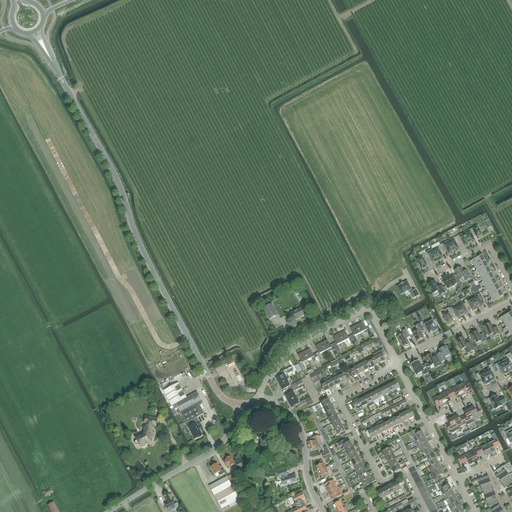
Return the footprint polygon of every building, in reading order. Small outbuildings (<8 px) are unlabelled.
[(466,235),(471,246),(471,245),(475,243),(474,242),(475,242),(472,236),(475,235),(477,237),(478,237),(479,238),(482,236),(480,232),(481,232),(479,228),(478,228),(477,226),(469,230),(470,233),(466,235)] [(464,233),(456,237),(459,243),(462,241),(465,247),(466,246),(467,247),(470,245),(471,246),(464,233)] [(459,243),(456,237),(451,240),(452,242),(450,244),(455,254),(455,253),(459,252),(458,250),(459,250),(456,244),(459,243)] [(443,243),(440,245),(443,251),(446,249),(449,255),(450,255),(451,256),(454,254),(455,254),(450,244),(449,244),(448,241),(443,243)] [(443,251),(440,245),(432,249),(439,262),(443,260),(442,259),(443,258),(440,253),(443,251)] [(432,249),(424,253),(427,259),(430,258),(433,263),(434,263),(435,264),(438,262),(439,262),(432,249)] [(419,256),(420,259),(417,260),(419,263),(418,263),(420,267),(421,266),(422,270),(426,269),(425,267),(427,267),(424,261),(427,259),(424,253),(419,256)] [(473,264),(475,266),(485,261),(482,255),(479,257),(478,257),(478,256),(478,257),(477,257),(476,257),(476,258),(468,262),(469,264),(472,263),(473,264)] [(473,272),(474,274),(488,267),(485,261),(475,266),(476,269),(476,271),(473,272)] [(465,281),(471,278),(467,270),(464,272),(461,267),(454,270),(459,280),(464,278),(465,281)] [(479,275),(481,278),(491,272),(488,267),(474,274),(475,276),(478,274),(479,275)] [(479,284),(480,286),(494,278),(491,272),(481,278),(482,281),(482,282),(479,284)] [(442,278),(444,280),(443,281),(443,282),(443,283),(443,284),(445,285),(445,286),(446,285),(448,288),(449,287),(450,287),(452,286),(454,285),(457,283),(453,276),(450,277),(449,275),(442,278)] [(485,287),(487,289),(497,284),(494,278),(480,286),(481,288),(483,286),(485,287)] [(415,297),(419,296),(416,290),(412,292),(411,290),(412,289),(407,281),(403,284),(403,283),(403,284),(401,284),(401,285),(397,287),(401,295),(409,291),(413,299),(415,297)] [(438,291),(440,295),(445,292),(441,285),(438,287),(434,281),(428,284),(433,294),(438,291)] [(488,292),(490,295),(500,290),(497,284),(487,289),(483,291),(484,293),(486,292),(488,292)] [(500,290),(490,295),(491,298),(491,300),(488,301),(489,303),(497,299),(498,299),(499,299),(500,298),(500,297),(503,296),(500,290)] [(474,296),(476,299),(473,300),(478,309),(483,306),(477,295),(474,296)] [(478,309),(473,300),(468,302),(467,299),(464,301),(467,307),(470,306),(473,311),(478,309)] [(459,303),(461,306),(458,307),(463,316),(468,314),(465,308),(467,307),(464,301),(459,303)] [(265,308),(270,319),(278,315),(272,304),(265,308)] [(458,319),(463,316),(458,307),(457,306),(453,308),(452,307),(449,308),(453,315),(455,313),(458,319)] [(289,313),(293,320),(304,315),(300,307),(289,313)] [(449,308),(449,307),(444,310),(446,314),(443,315),(445,318),(444,318),(446,322),(447,321),(448,325),(452,324),(451,322),(453,322),(450,316),(453,315),(449,308)] [(503,321),(504,323),(511,319),(511,312),(508,314),(507,314),(506,314),(505,315),(497,320),(498,322),(501,320),(503,321)] [(503,331),(507,329),(511,326),(511,319),(504,323),(506,326),(505,328),(502,330),(503,331)] [(424,325),(429,334),(430,333),(430,334),(430,333),(432,332),(432,333),(432,332),(433,332),(434,332),(435,332),(436,332),(436,331),(436,330),(437,330),(437,329),(436,330),(436,329),(436,328),(436,327),(436,326),(435,326),(432,321),(424,325)] [(362,322),(356,325),(360,333),(364,331),(365,333),(367,333),(369,336),(372,335),(368,327),(365,328),(362,322)] [(417,330),(412,333),(417,341),(423,338),(420,332),(423,330),(420,323),(415,326),(417,330)] [(489,336),(493,334),(494,336),(500,333),(497,328),(494,329),(491,323),(484,326),(489,336)] [(356,325),(350,328),(353,334),(350,336),(354,343),(357,342),(354,336),(360,333),(356,325)] [(396,337),(402,348),(404,347),(405,347),(407,346),(407,345),(409,344),(406,338),(409,337),(405,329),(402,331),(403,334),(396,337)] [(345,331),(339,334),(343,342),(348,339),(351,345),(354,343),(350,336),(348,337),(345,331)] [(480,336),(477,331),(470,334),(475,344),(481,341),(482,342),(486,340),(483,334),(480,336)] [(337,345),(343,342),(339,334),(332,337),(336,343),(333,345),(337,352),(340,351),(337,345)] [(459,346),(458,346),(460,349),(461,349),(461,350),(464,348),(467,354),(469,352),(469,353),(474,350),(470,342),(467,344),(463,337),(456,341),(459,346)] [(326,353),(332,350),(337,359),(340,358),(337,352),(333,345),(330,346),(327,340),(321,343),(325,351),(326,353)] [(325,351),(321,343),(315,346),(318,352),(315,354),(319,361),(322,360),(319,354),(325,351)] [(437,355),(441,362),(446,360),(444,358),(450,355),(449,354),(450,353),(449,351),(448,351),(445,346),(438,350),(440,354),(437,355)] [(310,349),(304,352),(308,360),(312,358),(314,362),(316,361),(316,363),(319,361),(315,354),(313,355),(310,349)] [(377,356),(376,356),(380,363),(385,360),(382,353),(381,351),(379,352),(380,355),(377,356)] [(308,360),(304,352),(298,355),(301,361),(298,363),(302,370),(305,369),(302,363),(308,360)] [(374,358),(371,359),(375,366),(380,363),(376,356),(377,356),(375,353),(373,355),(374,358)] [(507,358),(502,361),(508,373),(511,370),(511,366),(511,364),(511,363),(511,356),(511,355),(510,353),(506,355),(507,358)] [(429,367),(433,365),(435,368),(441,365),(437,358),(434,359),(431,354),(424,357),(429,367)] [(371,359),(366,362),(369,369),(375,366),(371,359)] [(421,372),(423,375),(428,373),(425,366),(422,368),(418,361),(411,364),(411,366),(411,367),(412,370),(413,370),(416,375),(421,372)] [(508,373),(502,361),(494,365),(497,371),(500,369),(503,375),(508,373)] [(366,362),(360,365),(364,372),(369,369),(366,362)] [(351,372),(348,374),(350,377),(353,376),(353,377),(359,374),(355,367),(354,365),(352,366),(353,368),(350,370),(351,372)] [(355,367),(359,374),(364,372),(360,365),(355,367)] [(488,366),(489,368),(484,371),(485,373),(490,382),(491,382),(491,383),(494,381),(494,380),(495,379),(492,373),(495,372),(491,365),(488,366)] [(291,367),(288,368),(281,372),(282,375),(276,378),(279,384),(287,380),(290,379),(287,374),(293,371),(291,367)] [(341,372),(336,374),(337,377),(340,384),(346,381),(342,374),(341,372)] [(485,373),(480,376),(479,373),(476,375),(479,380),(482,379),(485,385),(486,384),(487,385),(490,383),(489,383),(490,382),(485,373)] [(335,378),(331,379),(335,386),(340,384),(337,377),(336,374),(334,375),(335,378)] [(330,377),(325,380),(326,382),(330,389),(335,386),(331,379),(330,377)] [(287,380),(279,384),(282,390),(288,387),(289,390),(297,386),(303,383),(301,380),(296,383),(292,385),(291,383),(289,384),(287,380)] [(323,383),(321,385),(322,386),(323,389),(324,392),(330,389),(326,382),(325,380),(322,381),(323,383)] [(395,393),(396,393),(398,392),(397,389),(399,388),(396,381),(390,384),(394,391),(395,393)] [(457,386),(462,397),(464,396),(465,395),(466,394),(465,393),(467,393),(466,392),(471,389),(467,381),(457,386)] [(179,382),(163,390),(171,405),(176,403),(186,423),(187,422),(192,420),(194,419),(204,414),(199,405),(201,404),(202,403),(202,402),(202,401),(201,400),(202,400),(197,392),(187,397),(179,382)] [(389,393),(390,395),(395,393),(394,391),(390,384),(385,386),(389,393)] [(291,392),(285,396),(288,402),(296,397),(293,392),(299,389),(297,386),(289,390),(291,392)] [(385,399),(387,398),(386,395),(389,393),(385,386),(380,389),(383,396),(385,399)] [(462,397),(457,386),(449,390),(453,398),(456,397),(457,398),(458,397),(458,399),(459,398),(461,397),(462,397)] [(378,399),(380,402),(382,401),(380,398),(383,396),(380,389),(374,392),(378,399)] [(449,404),(450,403),(449,402),(450,401),(450,400),(453,398),(449,390),(441,395),(446,405),(447,404),(449,404)] [(374,392),(369,395),(372,402),(378,399),(374,392)] [(369,395),(364,398),(367,404),(368,407),(374,404),(372,402),(369,395)] [(441,406),(442,407),(443,406),(445,406),(446,405),(441,395),(433,399),(437,407),(440,405),(440,406),(441,406)] [(490,399),(495,410),(502,406),(502,405),(507,402),(504,397),(499,399),(497,395),(490,399)] [(296,397),(288,402),(291,408),(297,405),(298,407),(306,403),(312,400),(311,397),(305,400),(304,399),(300,401),(299,400),(298,401),(296,397)] [(364,398),(358,400),(362,407),(367,404),(364,398)] [(328,399),(321,403),(323,408),(331,404),(328,399)] [(358,400),(353,403),(356,410),(358,412),(363,410),(362,407),(358,400)] [(331,404),(323,408),(326,414),(334,410),(331,404)] [(408,411),(405,413),(409,420),(414,417),(410,410),(409,407),(407,408),(408,411)] [(476,410),(474,407),(469,410),(474,419),(482,415),(479,409),(476,410)] [(334,410),(326,414),(329,419),(337,415),(334,410)] [(464,421),(466,423),(467,426),(475,421),(474,419),(469,410),(464,412),(466,416),(463,417),(464,421)] [(393,416),(394,418),(398,424),(398,425),(403,422),(400,415),(399,413),(393,416)] [(405,413),(400,415),(403,422),(409,420),(405,413)] [(337,415),(329,419),(332,424),(339,420),(337,415)] [(458,415),(453,418),(457,427),(466,423),(464,421),(463,417),(459,419),(458,415)] [(137,440),(135,441),(135,443),(136,445),(138,445),(139,444),(141,447),(142,447),(144,447),(146,446),(146,445),(147,444),(148,444),(152,442),(151,441),(152,437),(153,437),(154,433),(152,432),(154,426),(155,426),(157,419),(145,416),(144,424),(146,424),(145,427),(144,427),(143,428),(143,429),(143,431),(144,431),(143,435),(140,437),(138,435),(135,437),(137,440)] [(394,418),(389,421),(393,428),(398,425),(398,424),(394,418)] [(459,430),(457,427),(453,418),(448,421),(449,424),(446,425),(451,434),(459,430)] [(186,423),(187,426),(188,426),(195,439),(198,437),(199,438),(201,437),(201,436),(202,435),(196,423),(194,419),(192,420),(187,422),(186,423)] [(339,420),(332,424),(334,430),(342,426),(339,420)] [(389,421),(384,423),(387,430),(393,428),(389,421)] [(378,426),(382,433),(387,430),(384,423),(378,426)] [(373,429),(377,436),(382,433),(378,426),(377,424),(375,425),(376,427),(373,429)] [(337,435),(340,434),(345,431),(342,426),(334,430),(337,435)] [(369,427),(371,430),(368,431),(367,430),(366,433),(368,437),(370,436),(371,439),(377,436),(373,429),(372,426),(369,427)] [(416,429),(409,433),(411,437),(412,437),(415,442),(424,437),(422,431),(418,433),(416,429)] [(511,442),(511,434),(510,430),(505,432),(505,431),(503,431),(502,432),(501,432),(504,438),(507,437),(510,444),(511,442)] [(307,442),(309,450),(315,449),(320,447),(320,445),(322,445),(319,437),(310,439),(308,439),(308,442),(307,442)] [(424,437),(415,442),(417,447),(420,446),(427,442),(424,437)] [(339,447),(342,445),(344,448),(341,450),(342,450),(342,452),(345,451),(353,447),(350,441),(347,443),(346,439),(338,444),(339,447)] [(486,445),(490,454),(495,451),(494,448),(500,445),(497,439),(486,445)] [(427,442),(420,446),(423,451),(430,447),(427,442)] [(485,456),(490,454),(486,445),(478,449),(481,455),(484,453),(485,456)] [(345,451),(348,456),(355,452),(353,447),(345,451)] [(392,447),(382,452),(385,457),(393,453),(391,450),(393,449),(392,447)] [(420,452),(421,453),(423,454),(424,453),(425,456),(433,453),(433,452),(433,451),(432,450),(432,449),(430,447),(423,451),(420,452)] [(473,449),(474,451),(470,453),(474,462),(479,459),(477,456),(481,455),(478,449),(477,447),(473,449)] [(355,452),(348,456),(351,461),(358,457),(355,452)] [(393,453),(385,457),(388,463),(395,459),(393,453)] [(433,453),(425,456),(423,458),(424,460),(427,459),(428,462),(435,458),(433,453)] [(474,462),(470,453),(461,457),(464,463),(468,461),(469,465),(474,462)] [(226,459),(223,461),(226,467),(228,466),(229,468),(231,467),(230,466),(234,464),(230,456),(228,457),(228,456),(226,457),(227,458),(226,458),(226,459)] [(352,464),(350,465),(351,468),(353,467),(361,463),(358,457),(351,461),(352,464)] [(395,459),(388,463),(391,468),(398,464),(398,463),(396,461),(398,460),(398,458),(396,459),(395,459)] [(435,458),(428,462),(431,467),(438,463),(435,458)] [(235,463),(238,469),(245,465),(242,459),(235,463)] [(320,465),(316,467),(318,472),(326,468),(322,460),(319,462),(320,465)] [(398,464),(391,468),(393,473),(401,469),(399,466),(402,465),(401,462),(398,464)] [(211,466),(210,467),(214,474),(218,472),(219,475),(225,472),(223,469),(221,470),(217,463),(214,465),(213,465),(211,466)] [(361,463),(353,467),(356,472),(364,468),(361,463)] [(431,467),(434,472),(441,469),(438,463),(431,467)] [(329,475),(331,474),(330,472),(331,471),(328,467),(326,468),(318,472),(321,477),(325,474),(326,477),(329,475)] [(355,476),(356,479),(367,473),(364,468),(356,472),(358,475),(355,476)] [(434,472),(431,474),(434,479),(436,478),(443,474),(441,469),(434,472)] [(497,477),(500,481),(509,475),(504,469),(502,471),(500,472),(496,475),(497,477)] [(286,470),(278,473),(280,477),(281,476),(284,485),(297,481),(294,475),(285,478),(284,475),(287,474),(286,470)] [(367,473),(356,479),(359,484),(362,483),(369,479),(370,478),(369,477),(369,476),(368,473),(367,473)] [(511,481),(511,480),(509,475),(500,481),(502,485),(504,487),(511,481)] [(489,478),(488,476),(478,480),(480,487),(490,483),(489,478)] [(209,486),(222,509),(229,505),(230,508),(241,502),(227,477),(209,486)] [(363,486),(361,487),(362,490),(364,488),(372,484),(369,479),(362,483),(363,486)] [(330,485),(325,488),(327,491),(328,491),(329,492),(336,489),(332,481),(329,483),(330,485)] [(396,492),(401,489),(398,481),(392,484),(396,492)] [(444,483),(438,487),(441,492),(442,495),(443,495),(445,494),(452,490),(449,485),(446,487),(444,483)] [(490,483),(480,487),(483,493),(493,489),(490,483)] [(387,487),(391,495),(394,493),(395,495),(397,494),(396,492),(392,484),(387,487)] [(436,490),(429,493),(430,496),(439,492),(436,484),(434,485),(436,490)] [(387,487),(382,490),(385,497),(391,495),(387,487)] [(43,492),(45,496),(53,492),(51,488),(43,492)] [(329,494),(328,494),(332,500),(337,498),(340,496),(341,495),(338,488),(336,489),(329,492),(329,494)] [(493,489),(483,493),(486,500),(495,496),(493,489)] [(376,493),(380,500),(385,497),(382,490),(376,493)] [(443,495),(446,500),(455,496),(452,490),(445,494),(443,495)] [(168,492),(163,495),(168,503),(165,504),(167,507),(165,508),(167,511),(170,511),(179,507),(177,503),(175,504),(168,492)] [(291,497),(287,499),(290,505),(294,503),(296,507),(297,508),(293,509),(294,511),(302,511),(307,510),(304,504),(302,500),(304,499),(302,493),(293,497),(291,497)] [(446,500),(448,505),(457,501),(455,496),(446,500)] [(497,501),(497,500),(495,496),(486,500),(488,507),(498,503),(497,501)] [(335,504),(338,510),(343,508),(340,501),(335,504)] [(458,503),(457,501),(448,505),(448,506),(451,511),(460,506),(461,506),(461,505),(460,503),(459,503),(458,503)] [(47,505),(50,511),(58,511),(53,502),(47,505)]
